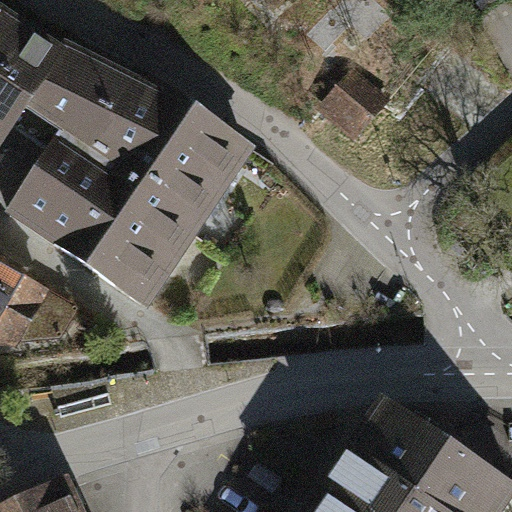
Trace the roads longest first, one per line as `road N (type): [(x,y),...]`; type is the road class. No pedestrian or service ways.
road 1 (residential): [(477,373),(475,347),(441,281),(311,158),(57,0)]
road 2 (residential): [(477,373),(332,385),(38,460)]
